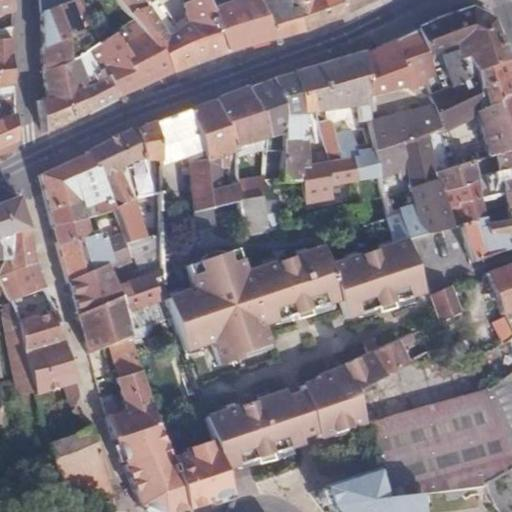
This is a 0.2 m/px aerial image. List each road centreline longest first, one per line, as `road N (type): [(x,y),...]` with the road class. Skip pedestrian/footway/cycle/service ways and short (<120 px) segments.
road 1 (residential): [(23,170),(417,0)]
road 2 (residential): [(23,170),(20,0)]
